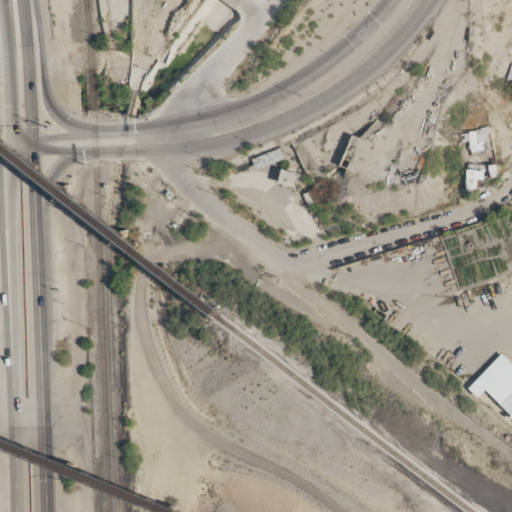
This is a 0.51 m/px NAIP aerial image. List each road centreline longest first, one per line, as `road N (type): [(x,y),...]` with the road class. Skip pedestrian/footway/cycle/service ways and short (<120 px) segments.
road 1 (secondary): [(36,154),(198,149),(263,132),(364,75),(432,0)]
road 2 (residential): [(169,130),(186,185),(291,266),(477,214),(511,189)]
road 3 (primary): [(47,511),(36,154)]
road 4 (primary): [(0,161),(16,511)]
road 5 (secondary): [(396,0),(330,62),(253,109),(169,130),(91,132)]
road 6 (primary): [(91,132),(68,123),(54,105),(31,0)]
road 7 (primary): [(4,0),(9,121),(24,146)]
road 8 (primary): [(35,139),(22,0)]
road 9 (primary): [(24,146),(11,174),(6,274)]
road 10 (residential): [(91,511),(89,446),(68,421),(46,421)]
